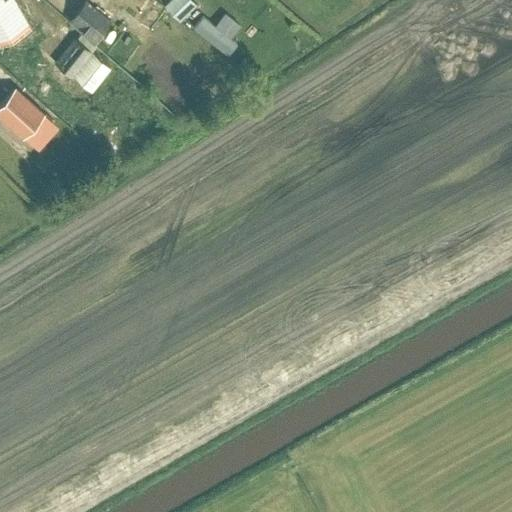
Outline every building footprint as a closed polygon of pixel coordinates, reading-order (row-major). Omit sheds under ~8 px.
[(0,0),(0,36),(29,21),(31,26),(33,26),(18,0),(0,0)] [(94,40),(110,20),(86,0),(70,20),(94,40)] [(178,19),(195,3),(192,0),(167,0),(164,3),(178,19)] [(47,29),(65,43),(76,28),(59,15),(47,29)] [(15,33),(7,52),(23,58),(30,39),(15,33)] [(72,74),(92,50),(74,35),(54,60),(72,74)] [(91,90),(111,65),(92,50),(72,74),(91,90)] [(0,101),(0,116),(22,135),(45,111),(15,85),(0,101)] [(126,152),(168,111),(155,97),(112,139),(126,152)]
